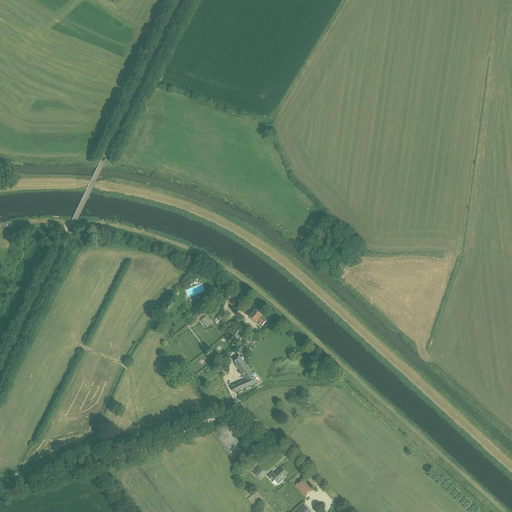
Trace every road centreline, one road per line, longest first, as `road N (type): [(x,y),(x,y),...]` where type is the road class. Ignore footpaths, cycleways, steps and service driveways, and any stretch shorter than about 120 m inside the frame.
road 1 (track): [(511,470),(263,248),(157,198),(92,181)]
road 2 (tertiary): [(0,371),(180,0)]
road 3 (track): [(72,223),(128,228),(211,259),(333,356)]
road 4 (track): [(341,511),(270,433),(233,407)]
